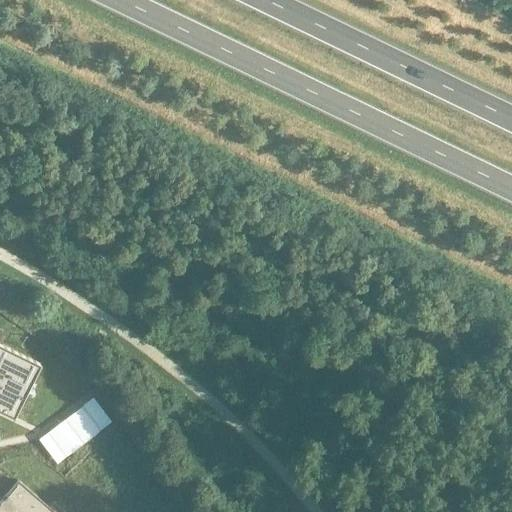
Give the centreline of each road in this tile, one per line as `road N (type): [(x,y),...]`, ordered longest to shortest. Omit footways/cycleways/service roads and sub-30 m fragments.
road 1 (trunk): [(101,0),(511,195)]
road 2 (trunk): [(511,123),(255,0)]
